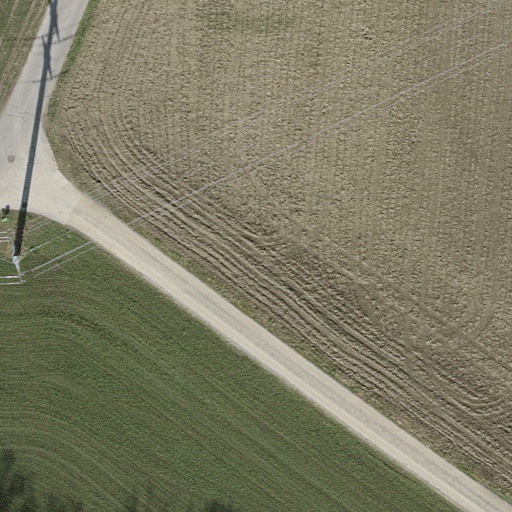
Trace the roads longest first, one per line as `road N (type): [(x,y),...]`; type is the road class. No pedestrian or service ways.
road 1 (track): [(2,170),(117,228),(497,511)]
road 2 (unclassified): [(0,172),(78,0)]
